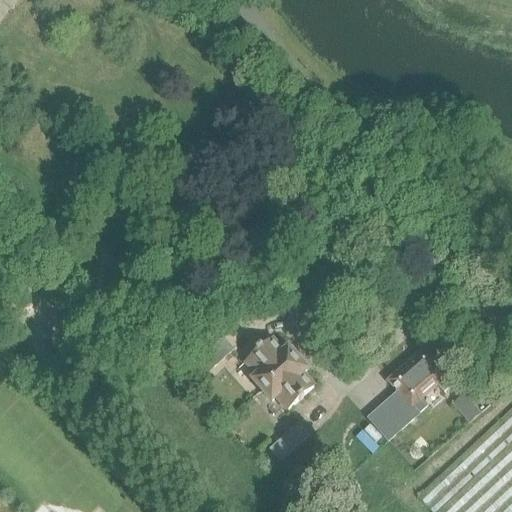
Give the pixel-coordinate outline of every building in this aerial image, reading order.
[(83,333),(94,324),(48,270),(37,279),(83,333)] [(234,352),(223,339),(194,365),(204,377),(234,352)] [(262,392),(297,361),(288,349),(283,353),(272,340),(245,364),(257,378),(252,382),(262,392)] [(368,421),(388,444),(429,409),(421,400),(437,387),(444,395),(454,386),(440,369),(444,366),(436,356),(432,360),(424,352),(389,383),(398,394),(368,421)] [(276,399),(288,413),(315,389),(303,376),(307,372),(297,361),(262,392),(271,403),(276,399)] [(481,415),(499,400),(490,391),(472,405),(464,396),(453,405),(470,424),(481,415)] [(257,407),(249,398),(240,405),(248,414),(257,407)] [(511,511),(511,410),(418,499),(429,511),(511,511)] [(280,464),(310,438),(299,426),(270,452),(280,464)]
